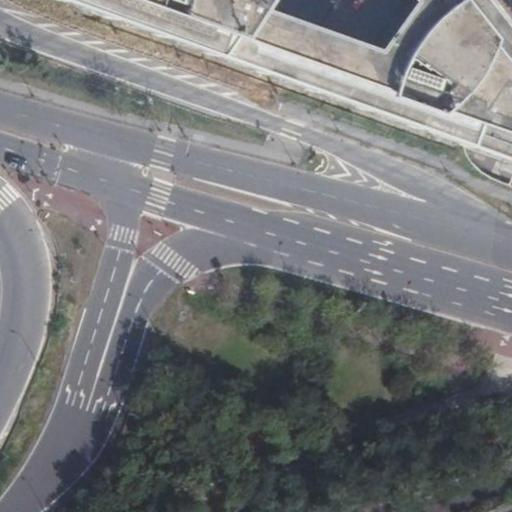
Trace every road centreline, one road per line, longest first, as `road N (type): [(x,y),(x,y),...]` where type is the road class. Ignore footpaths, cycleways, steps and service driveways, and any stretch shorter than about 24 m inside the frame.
road 1 (motorway): [(505,245),(410,183),(323,144),(0,22)]
road 2 (primary): [(505,245),(121,141)]
road 3 (primary): [(258,230),(495,302)]
road 4 (motorway): [(12,511),(53,464),(90,399),(119,304)]
road 5 (motorway): [(0,218),(21,284),(0,383)]
road 6 (motorway): [(119,304),(190,250),(258,230)]
road 7 (primary): [(122,186),(258,230)]
road 8 (primary): [(0,148),(122,186)]
road 9 (primary): [(121,141),(0,108)]
